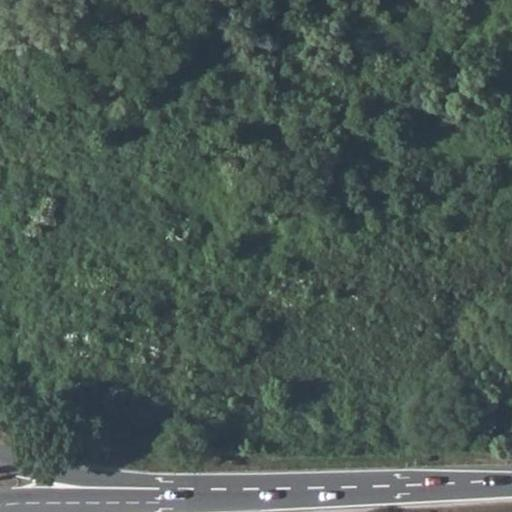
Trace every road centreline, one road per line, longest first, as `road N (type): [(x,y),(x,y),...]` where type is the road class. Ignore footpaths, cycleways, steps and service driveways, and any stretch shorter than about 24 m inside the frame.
road 1 (primary): [(511,483),(169,496)]
road 2 (primary): [(169,496),(50,478),(0,454)]
road 3 (primary): [(169,496),(0,509)]
